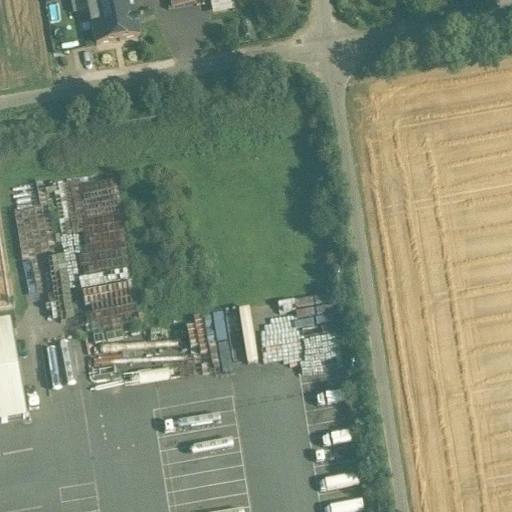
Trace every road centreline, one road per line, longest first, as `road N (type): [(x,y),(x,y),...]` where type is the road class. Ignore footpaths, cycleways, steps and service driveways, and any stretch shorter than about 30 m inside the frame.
road 1 (unclassified): [(329,47),(403,511)]
road 2 (residential): [(0,105),(329,47)]
road 3 (unclassified): [(329,47),(511,15)]
